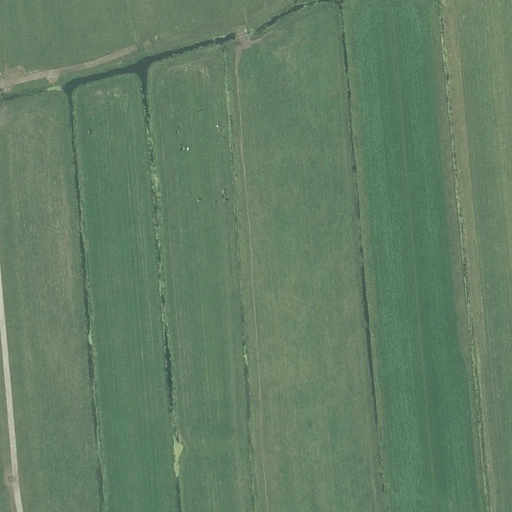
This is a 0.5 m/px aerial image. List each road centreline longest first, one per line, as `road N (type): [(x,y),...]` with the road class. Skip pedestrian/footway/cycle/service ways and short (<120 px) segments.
road 1 (track): [(19,511),(0,316)]
road 2 (track): [(0,85),(134,49)]
